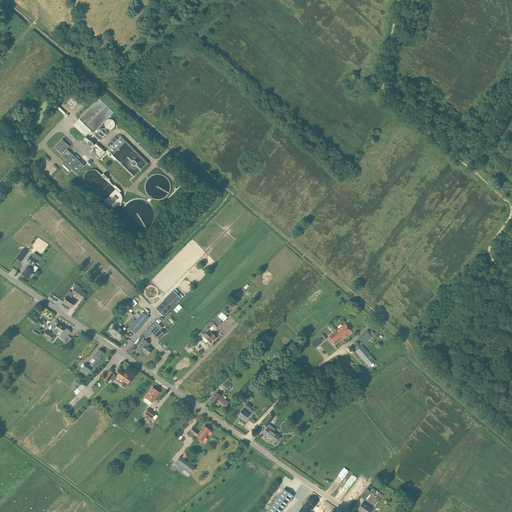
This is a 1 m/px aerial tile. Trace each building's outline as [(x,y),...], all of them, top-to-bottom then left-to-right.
[(105,122),(104,124),(105,126),(105,128),(107,129),(109,130),(111,130),(112,129),(113,129),(113,128),(114,127),(115,125),(114,123),(113,121),(112,120),(110,120),(108,120),(106,121),(105,122)] [(105,138),(108,135),(107,134),(107,133),(107,131),(106,130),(105,129),(104,129),(103,129),(101,129),(100,129),(99,130),(98,131),(98,133),(98,134),(99,135),(100,136),(101,137),(103,137),(104,137),(105,138)] [(84,138),(83,139),(85,142),(90,146),(90,147),(92,149),(95,146),(92,144),(88,140),(85,137),(84,138)] [(62,140),(54,147),(62,154),(63,153),(65,155),(68,152),(67,150),(66,150),(69,147),(62,140)] [(69,152),(62,160),(65,163),(60,167),(68,175),(72,170),(76,174),(84,166),(69,152)] [(96,180),(109,195),(104,199),(112,209),(124,199),(103,174),(100,176),(93,167),(88,172),(95,180),(96,180)] [(22,249),(18,255),(23,258),(26,252),(22,249)] [(31,256),(27,261),(30,263),(34,266),(34,265),(38,260),(31,256)] [(27,266),(22,275),(28,279),(29,276),(32,278),(34,275),(32,273),(33,271),(32,270),(35,266),(34,265),(34,266),(30,263),(27,266)] [(67,275),(51,293),(55,297),(71,279),(67,275)] [(63,302),(63,303),(71,308),(75,302),(71,299),(74,294),(82,299),(86,294),(80,290),(81,288),(80,287),(77,284),(72,292),(72,293),(69,291),(64,298),(65,298),(66,298),(63,302)] [(181,299),(173,292),(156,309),(163,317),(181,299)] [(231,301),(227,305),(232,310),(236,306),(231,301)] [(129,326),(128,327),(129,329),(136,334),(146,321),(147,319),(146,318),(149,313),(145,310),(134,324),(133,324),(132,323),(131,324),(129,326)] [(27,316),(26,317),(36,325),(37,324),(27,316)] [(211,344),(216,338),(211,333),(208,331),(213,326),(216,329),(221,323),(216,318),(211,323),(210,323),(200,333),(203,336),(205,338),(211,344)] [(146,338),(152,333),(153,335),(161,328),(155,321),(142,333),(146,338)] [(56,335),(58,332),(61,334),(59,337),(64,340),(64,342),(67,344),(71,338),(68,336),(71,331),(65,328),(65,327),(58,323),(54,329),(52,332),(56,335)] [(345,323),(328,337),(335,345),(352,332),(345,323)] [(112,329),(110,332),(119,339),(124,332),(116,324),(114,326),(112,326),(111,327),(111,328),(112,329)] [(47,330),(43,336),(50,341),(51,341),(52,342),(55,338),(54,336),(47,330)] [(159,341),(165,335),(160,330),(154,336),(159,341)] [(367,331),(359,338),(364,344),(372,336),(367,331)] [(315,348),(323,342),(319,337),(312,343),(315,348)] [(149,344),(143,339),(136,350),(141,354),(143,352),(148,356),(152,350),(147,346),(149,344)] [(362,345),(355,352),(369,367),(376,361),(362,345)] [(93,358),(91,361),(91,362),(93,364),(92,364),(96,366),(99,362),(98,362),(104,353),(99,349),(93,358)] [(89,373),(93,368),(86,363),(82,368),(83,369),(81,371),(87,375),(89,373)] [(110,370),(104,379),(108,382),(110,379),(114,374),(110,370)] [(117,376),(124,381),(123,382),(122,384),(123,386),(125,387),(127,387),(128,386),(127,385),(132,378),(121,370),(117,376)] [(73,384),(69,388),(73,391),(76,388),(75,387),(78,384),(75,381),(72,384),(73,384)] [(224,383),(221,386),(227,390),(231,386),(229,384),(226,381),(224,383)] [(76,394),(85,386),(82,383),(74,391),(76,394)] [(152,403),(160,392),(152,387),(145,398),(152,403)] [(217,391),(210,400),(216,404),(218,401),(225,407),(228,403),(221,398),(223,395),(217,391)] [(82,396),(73,406),(75,408),(84,398),(82,396)] [(242,409),(238,415),(245,420),(247,417),(248,419),(253,412),(250,410),(252,407),(247,403),(244,406),(245,407),(243,409),(242,409)] [(156,414),(148,408),(144,413),(152,419),(156,414)] [(267,427),(263,434),(275,443),(275,442),(277,443),(281,439),(279,437),(279,436),(273,432),(275,429),(269,425),(268,424),(273,417),(270,415),(267,419),(263,424),(267,427)] [(202,442),(210,430),(204,426),(199,432),(193,428),(190,432),(196,436),(196,437),(202,442)] [(181,457),(174,466),(188,477),(195,468),(181,457)] [(370,491),(367,489),(364,492),(360,497),(365,501),(370,495),(372,497),(377,491),(372,488),(370,491)] [(284,489),(266,511),(281,511),(293,496),(284,489)] [(309,497),(299,511),(300,511),(319,511),(314,508),(317,503),(309,497)] [(369,511),(372,509),(363,502),(358,509),(361,511),(369,511)]
